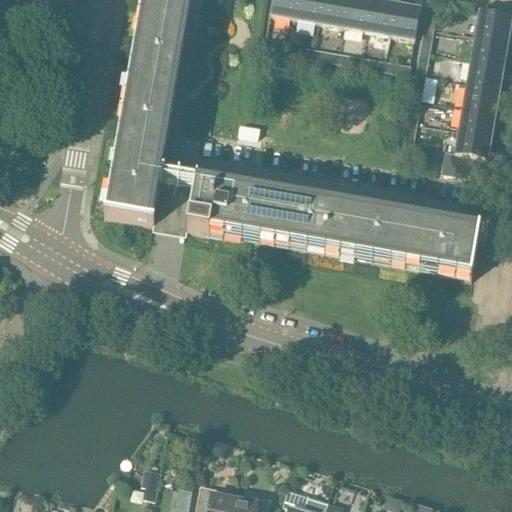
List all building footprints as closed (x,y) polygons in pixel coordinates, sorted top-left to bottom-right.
[(0,0),(0,40),(11,42),(19,0),(0,0)] [(148,0),(109,222),(104,221),(103,222),(154,231),(155,221),(188,227),(186,237),(209,241),(210,235),(470,280),(469,286),(470,286),(479,236),(478,236),(477,242),(217,196),(155,186),(187,0),(148,0)] [(295,25),(299,0),(273,0),(270,21),(295,25)] [(323,0),(299,0),(295,25),(319,29),(323,0)] [(348,2),(336,0),(323,0),(319,29),(342,34),(348,2)] [(371,6),(348,2),(342,34),(366,38),(371,6)] [(395,10),(371,6),(366,38),(390,42),(395,10)] [(428,8),(425,23),(435,24),(438,10),(428,8)] [(395,10),(390,42),(414,46),(420,14),(395,10)] [(480,17),(475,41),(507,47),(511,22),(480,17)] [(424,33),(421,46),(431,48),(434,34),(424,33)] [(503,70),(507,47),(475,41),(471,65),(503,70)] [(266,46),(264,56),(279,59),(281,49),(266,46)] [(291,50),(289,60),(303,63),(304,53),(291,50)] [(314,54),(313,64),(326,67),(328,57),(314,54)] [(419,56),(417,70),(427,72),(429,58),(419,56)] [(338,58),(336,69),(350,71),(352,61),(338,58)] [(362,63),(360,73),(374,75),(376,65),(362,63)] [(499,94),(503,70),(471,65),(467,89),(499,94)] [(385,67),(384,77),(398,79),(400,69),(385,67)] [(415,80),(413,94),(423,95),(425,82),(415,80)] [(495,118),(499,94),(467,89),(463,112),(495,118)] [(411,103),(409,117),(418,119),(421,105),(411,103)] [(491,141),(495,118),(463,112),(459,136),(491,141)] [(407,127),(404,141),(414,143),(417,129),(407,127)] [(486,166),(491,141),(459,136),(455,160),(473,163),(473,164),(486,166)] [(469,185),(473,164),(473,163),(455,160),(445,158),(441,180),(469,185)] [(232,511),(234,504),(215,500),(216,495),(200,492),(195,511),(232,511)] [(326,511),(328,508),(289,496),(283,511),(326,511)] [(234,504),(232,511),(268,511),(270,505),(254,502),(253,507),(234,504)]
